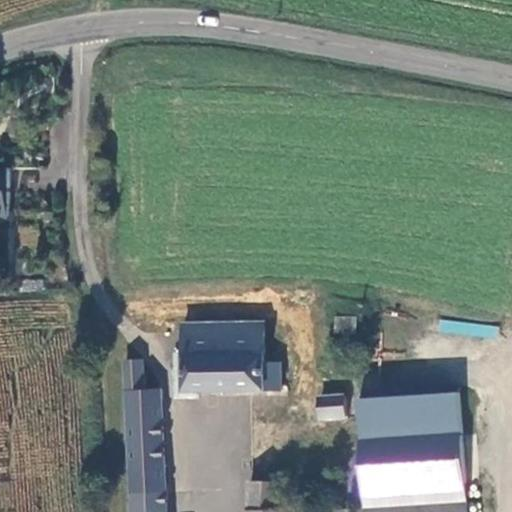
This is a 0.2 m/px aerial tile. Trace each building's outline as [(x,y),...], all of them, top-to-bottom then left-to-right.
[(278,316),(181,320),(183,387),(280,384),(279,356),(264,357),(263,332),(278,332),(278,316)] [(355,317),(334,317),(334,333),(355,333),(355,317)] [(437,319),(436,332),(498,338),(499,325),(437,319)] [(279,356),(278,332),(263,332),(264,357),(279,356)] [(141,362),(122,362),(125,378),(132,511),(166,511),(160,386),(141,387),(141,362)] [(344,411),(341,391),(317,392),(319,412),(344,411)] [(462,493),(461,428),(362,431),(365,499),(462,493)] [(287,511),(288,504),(281,505),(284,475),(250,474),(249,511),(287,511)] [(463,511),(462,493),(365,499),(288,504),(287,511),(463,511)]
